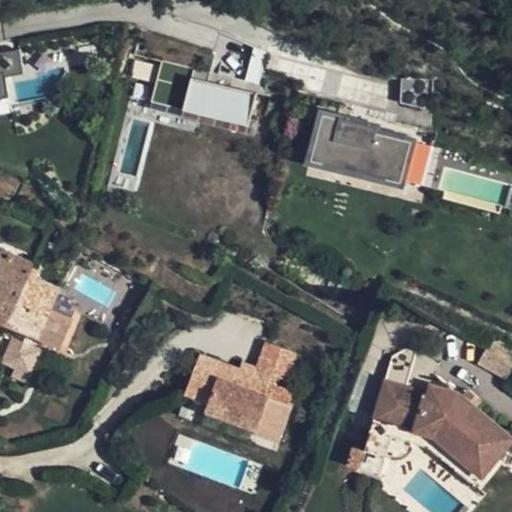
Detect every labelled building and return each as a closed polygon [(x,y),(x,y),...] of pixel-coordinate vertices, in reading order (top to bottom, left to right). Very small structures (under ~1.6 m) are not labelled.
[(0,98),(9,97),(5,77),(24,74),(20,50),(0,53),(0,98)] [(160,58),(150,99),(249,122),(256,90),(263,91),(265,82),(209,68),(207,77),(190,74),(192,65),(160,58)] [(323,113),(313,156),(358,167),(357,172),(403,184),(404,181),(432,188),(435,175),(417,170),(421,154),(411,151),(414,139),(378,130),(379,126),(323,113)] [(2,248),(0,252),(0,321),(8,325),(29,276),(34,262),(2,248)] [(29,276),(8,325),(46,341),(56,317),(49,314),(59,289),(29,276)] [(56,317),(46,341),(63,348),(73,325),(56,317)] [(12,337),(2,361),(31,375),(42,349),(12,337)] [(202,354),(187,391),(211,400),(208,408),(257,428),(265,409),(289,418),(298,394),(272,384),(275,376),(287,380),(298,352),(267,341),(256,368),(252,379),(238,374),(240,369),(202,354)] [(423,433),(485,473),(511,439),(511,435),(456,396),(431,387),(436,360),(393,347),(374,418),(423,433)] [(289,418),(265,409),(257,428),(256,432),(280,441),(289,418)] [(477,484),(485,473),(423,433),(374,418),(370,433),(422,447),(477,484)]
